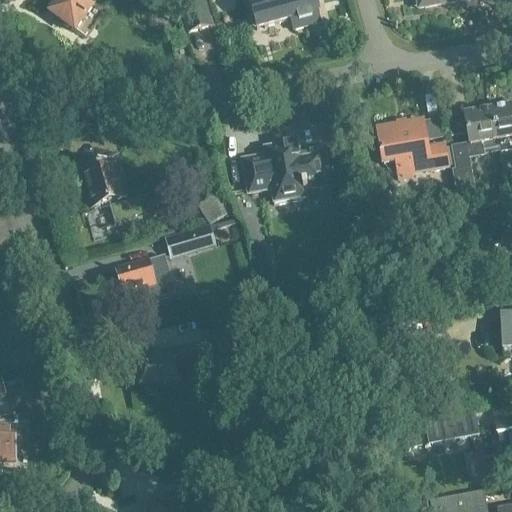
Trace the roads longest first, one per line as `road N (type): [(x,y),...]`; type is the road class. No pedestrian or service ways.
road 1 (residential): [(69,511),(87,479),(86,411),(0,129)]
road 2 (residential): [(0,104),(186,100),(381,66)]
road 3 (residential): [(381,66),(511,44)]
